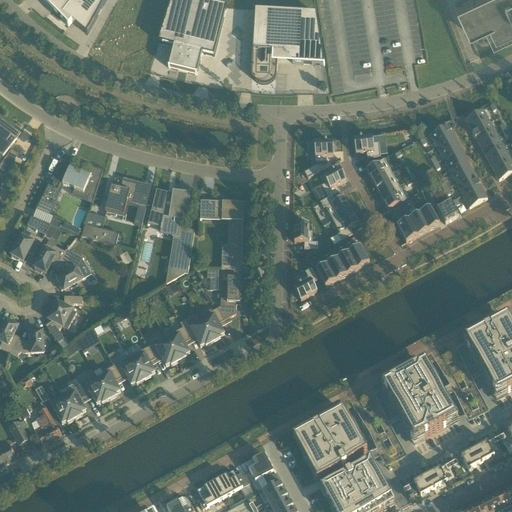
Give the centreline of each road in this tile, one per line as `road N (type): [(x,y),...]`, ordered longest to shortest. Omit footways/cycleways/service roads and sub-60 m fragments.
road 1 (unclassified): [(0,492),(269,344),(276,326),(277,175)]
road 2 (unclassified): [(281,113),(179,99),(113,78),(52,44),(4,0)]
road 3 (unclassified): [(281,113),(413,100),(511,62)]
road 4 (unclassified): [(277,175),(176,165),(62,127)]
road 5 (residential): [(0,239),(62,127)]
